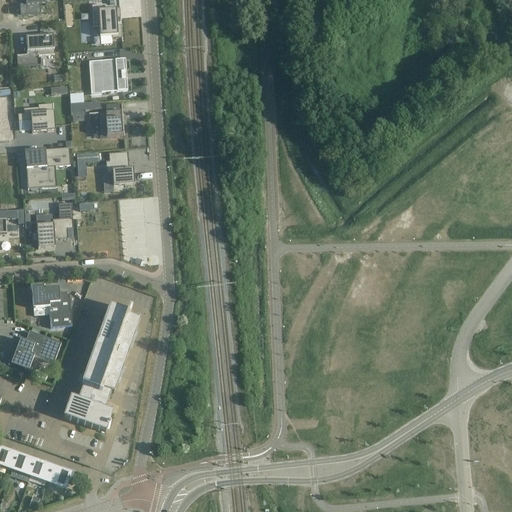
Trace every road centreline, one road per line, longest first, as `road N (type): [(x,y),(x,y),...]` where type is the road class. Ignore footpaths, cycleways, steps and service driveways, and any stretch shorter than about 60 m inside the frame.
road 1 (residential): [(170,288),(150,0)]
road 2 (tertiary): [(391,442),(352,456),(200,475),(184,481),(172,502)]
road 3 (tertiary): [(172,502),(214,484),(324,479),(365,464),(391,442)]
road 4 (residential): [(142,497),(138,479),(170,288)]
road 5 (unclassified): [(0,275),(99,265),(170,288)]
road 6 (unclassified): [(458,397),(457,354),(466,332),(511,268)]
